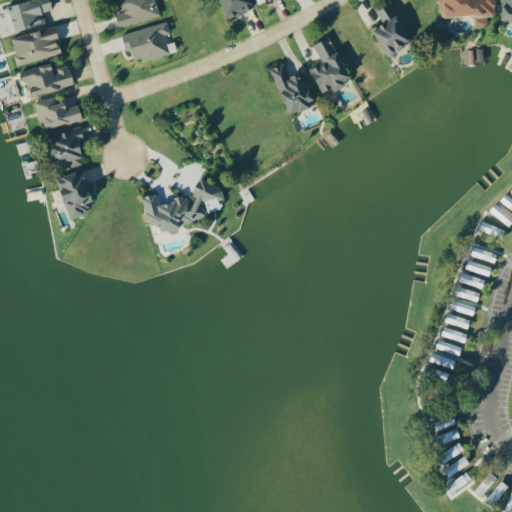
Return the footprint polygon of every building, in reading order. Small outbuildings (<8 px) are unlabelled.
[(46,24),(43,11),(53,9),(51,0),(35,0),(5,6),(6,9),(0,10),(0,19),(1,20),(3,33),(46,24)] [(161,15),(156,0),(116,0),(120,12),(116,14),(120,27),(161,15)] [(254,7),(250,0),(219,0),(229,18),(254,7)] [(388,55),(412,41),(389,0),(376,8),(384,23),(373,29),(388,55)] [(439,0),(440,16),(475,15),(475,27),(488,27),(487,16),(496,15),(495,0),(439,0)] [(511,0),(502,0),(502,19),(511,19),(511,0)] [(124,33),(132,63),(170,52),(165,34),(170,33),(167,21),(124,33)] [(11,36),(17,64),(61,54),(58,37),(59,37),(57,26),(11,36)] [(314,44),(323,63),(310,68),(321,92),(334,87),(335,90),(347,85),(344,79),(349,77),(331,36),(314,44)] [(75,85),(70,65),(54,68),(53,62),(20,70),(23,82),(29,81),(33,95),(75,85)] [(289,76),(284,63),(272,67),(288,114),(315,105),(304,71),(289,76)] [(79,104),(68,107),(66,101),(58,103),(56,96),(36,101),(44,130),(83,118),(79,104)] [(70,167),(84,164),(80,141),(85,140),(82,127),(51,133),(54,145),(49,146),(53,165),(69,161),(70,167)] [(93,201),(85,170),(58,176),(70,219),(88,215),(85,203),(93,201)] [(142,197),(150,225),(159,223),(162,231),(208,217),(206,212),(222,208),(219,199),(226,197),(220,179),(191,187),(192,194),(160,203),(157,193),(142,197)] [(479,221),(507,240),(511,232),(511,184),(497,203),(493,200),(479,221)] [(450,302),(472,310),(479,289),(486,291),(502,246),(477,237),(469,257),(466,256),(450,302)] [(430,354),(459,364),(474,321),(445,311),(430,354)] [(474,474),(454,413),(430,421),(450,482),(474,474)] [(505,511),(511,511),(511,482),(498,480),(493,501),(502,503),(500,511),(505,511)]
